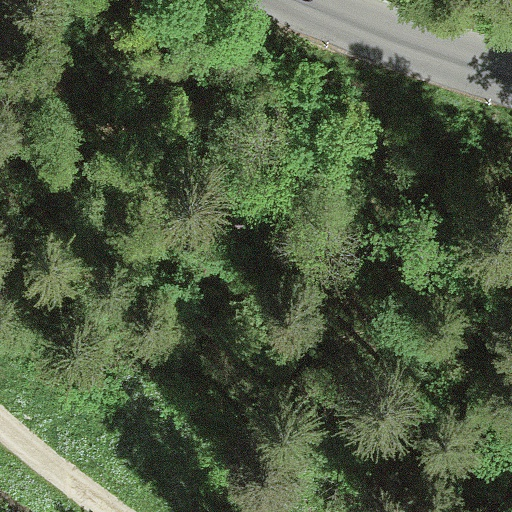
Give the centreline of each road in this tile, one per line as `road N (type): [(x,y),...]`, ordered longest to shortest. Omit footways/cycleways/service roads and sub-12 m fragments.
road 1 (tertiary): [(299,0),(511,76)]
road 2 (track): [(109,511),(0,423)]
